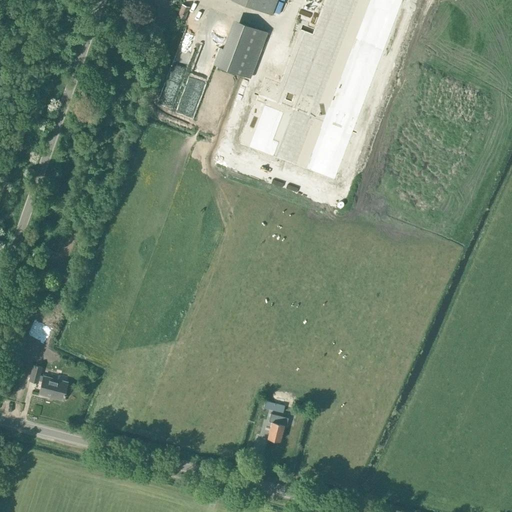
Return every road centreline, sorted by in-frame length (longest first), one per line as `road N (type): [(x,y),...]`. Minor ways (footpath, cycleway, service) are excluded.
road 1 (unclassified): [(0,420),(347,511)]
road 2 (unclassified): [(0,289),(100,0)]
